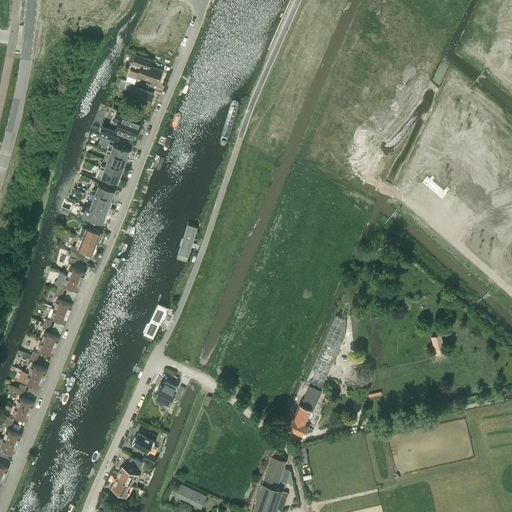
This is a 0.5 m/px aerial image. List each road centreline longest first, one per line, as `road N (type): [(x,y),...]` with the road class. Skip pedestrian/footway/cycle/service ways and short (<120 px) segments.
road 1 (residential): [(2,511),(204,4)]
road 2 (unclassified): [(156,356),(298,0)]
road 3 (motorway): [(233,0),(511,235)]
road 4 (motorway): [(511,190),(288,0)]
road 5 (track): [(304,511),(291,460),(273,435),(210,384),(156,356)]
road 6 (tertiary): [(0,171),(31,0)]
road 7 (residential): [(88,511),(156,356)]
road 8 (track): [(351,353),(350,423),(273,435)]
